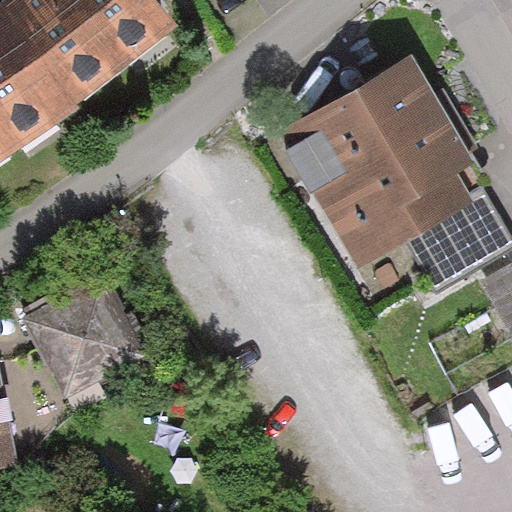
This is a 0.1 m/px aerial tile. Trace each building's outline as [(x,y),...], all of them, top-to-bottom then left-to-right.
[(178,30),(155,0),(0,0),(0,165),(81,113),(76,108),(178,30)] [(415,55),(277,135),(358,274),(408,245),(435,292),(511,247),(511,232),(487,191),(492,188),(415,55)] [(511,266),(483,281),(511,335),(511,266)] [(100,280),(28,319),(70,398),(143,359),(100,280)] [(0,469),(17,466),(4,405),(0,387),(0,469)]
